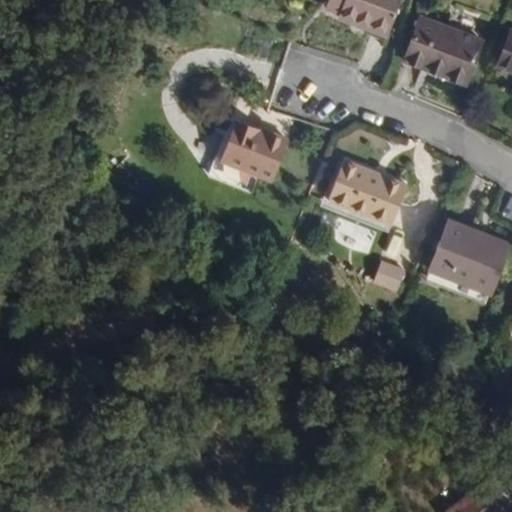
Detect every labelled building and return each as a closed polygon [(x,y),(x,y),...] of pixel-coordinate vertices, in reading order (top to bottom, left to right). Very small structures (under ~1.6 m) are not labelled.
[(334,10),(338,0),(323,0),(322,5),(334,10)] [(381,36),(395,0),(338,0),(334,10),(363,22),(361,28),(381,36)] [(480,36),(420,12),(402,57),(462,81),(480,36)] [(511,42),(504,39),(491,72),(511,80),(511,42)] [(281,185),(296,146),(246,126),(231,166),(281,185)] [(400,231),(416,192),(354,168),(339,207),(400,231)] [(495,299),(509,261),(479,249),(484,239),(452,226),(434,275),(495,299)] [(511,254),(511,249),(484,239),(479,249),(509,261),(511,254)] [(383,258),(374,281),(399,290),(408,267),(383,258)] [(495,299),(434,275),(429,288),(489,312),(495,299)] [(511,511),(511,502),(499,511),(511,511)]
